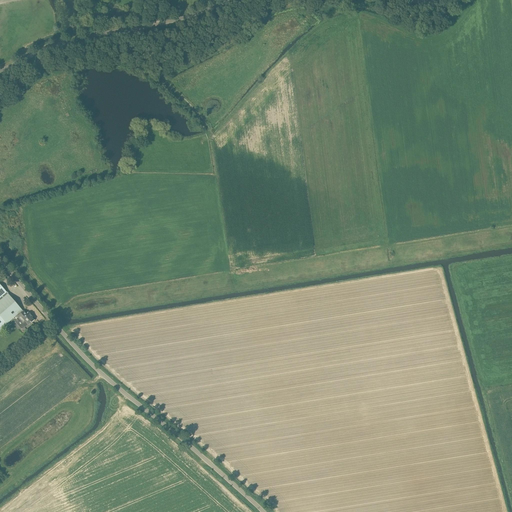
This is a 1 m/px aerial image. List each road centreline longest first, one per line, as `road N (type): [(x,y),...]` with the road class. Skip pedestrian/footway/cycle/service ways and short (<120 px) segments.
road 1 (unclassified): [(263,511),(86,359),(0,260)]
road 2 (unclassified): [(0,70),(67,41),(231,0)]
